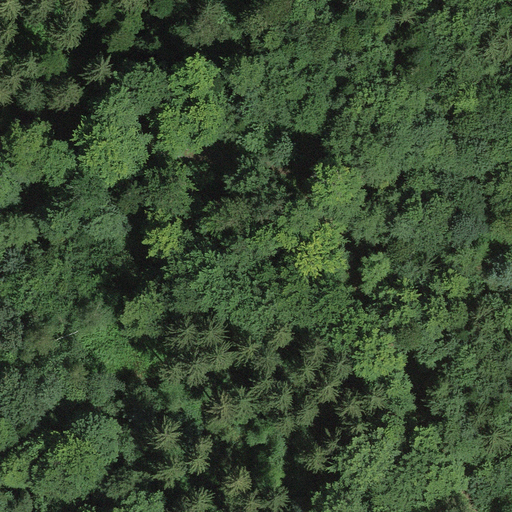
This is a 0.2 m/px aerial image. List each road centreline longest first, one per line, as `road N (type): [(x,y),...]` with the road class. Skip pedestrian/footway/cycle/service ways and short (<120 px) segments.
road 1 (track): [(0,132),(318,171),(511,170)]
road 2 (track): [(469,511),(318,171)]
